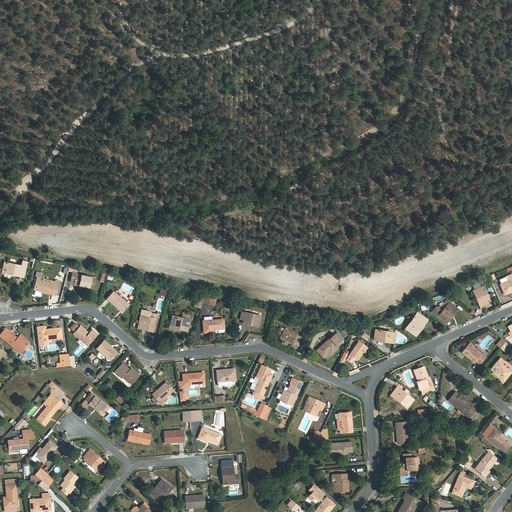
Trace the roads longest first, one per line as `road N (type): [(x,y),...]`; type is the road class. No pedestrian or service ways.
road 1 (residential): [(343,382),(261,346),(151,360),(92,310),(0,320)]
road 2 (residential): [(351,511),(376,481),(368,395)]
